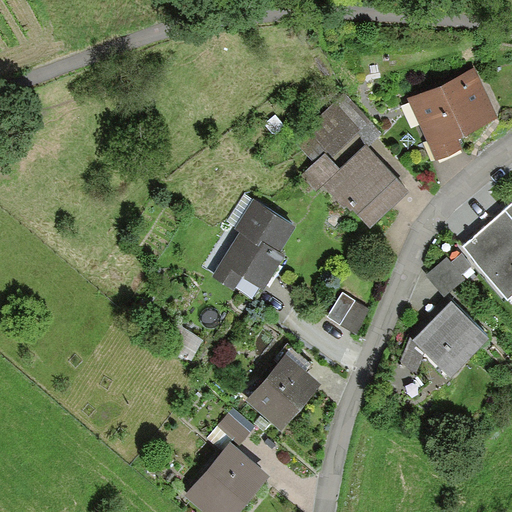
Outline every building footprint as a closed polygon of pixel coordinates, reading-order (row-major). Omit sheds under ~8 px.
[(496,114),(473,68),(407,100),(434,155),(462,142),(457,133),(496,114)] [(357,130),(333,103),(308,126),(332,152),(357,130)] [(339,169),(324,153),(302,174),(317,190),(323,184),(342,204),(347,199),(367,222),(404,188),(365,145),(339,169)] [(291,223),(252,198),(233,227),(239,231),(212,273),(231,286),(240,272),(260,285),(282,251),(275,246),(291,223)] [(445,256),(426,272),(444,293),(464,276),(460,272),(475,259),(508,297),(511,293),(511,199),(461,243),(465,248),(450,261),(445,256)] [(368,307),(345,293),(331,316),(353,330),(368,307)] [(489,335),(451,297),(414,334),(452,372),(489,335)] [(311,381),(286,359),(255,394),(279,416),(311,381)] [(250,429),(230,413),(221,423),(241,440),(250,429)] [(228,511),(261,473),(230,448),(194,492),(218,511),(228,511)]
